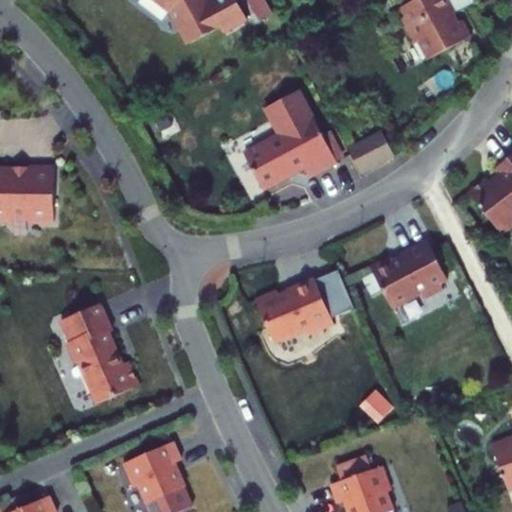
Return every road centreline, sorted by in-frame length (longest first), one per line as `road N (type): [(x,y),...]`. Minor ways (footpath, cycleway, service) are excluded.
road 1 (residential): [(189,251),(154,232),(90,112),(0,8)]
road 2 (residential): [(189,251),(302,232),(355,211),(421,168)]
road 3 (residential): [(215,391),(0,488)]
road 4 (residential): [(421,168),(511,345)]
road 5 (residential): [(215,391),(187,313),(189,251)]
road 6 (residential): [(421,168),(466,125),(511,58)]
road 7 (residential): [(275,511),(215,391)]
